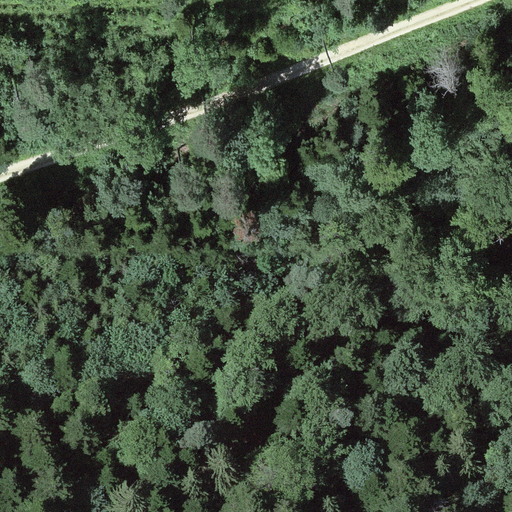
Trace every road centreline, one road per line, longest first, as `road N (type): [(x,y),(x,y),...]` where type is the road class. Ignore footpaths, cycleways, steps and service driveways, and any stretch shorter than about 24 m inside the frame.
road 1 (track): [(467,0),(322,63),(0,174)]
road 2 (track): [(176,0),(0,8)]
